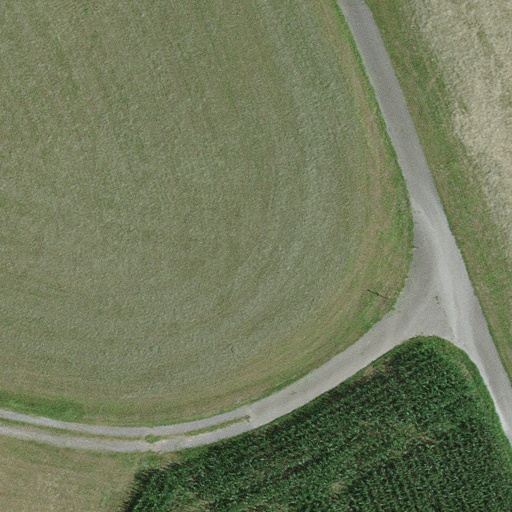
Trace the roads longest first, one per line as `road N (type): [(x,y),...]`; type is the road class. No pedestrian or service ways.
road 1 (track): [(461,290),(420,308),(287,399),(199,435),(88,437),(0,419)]
road 2 (track): [(353,0),(511,431)]
